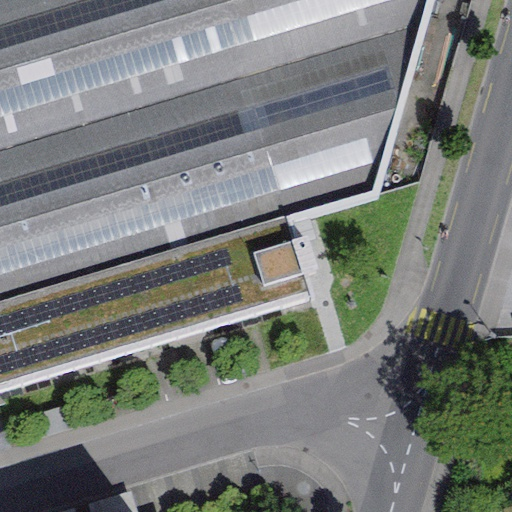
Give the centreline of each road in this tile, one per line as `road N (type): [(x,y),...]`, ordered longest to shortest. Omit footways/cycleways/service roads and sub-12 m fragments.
road 1 (residential): [(419,417),(357,408),(270,415),(0,495)]
road 2 (residential): [(419,417),(511,91)]
